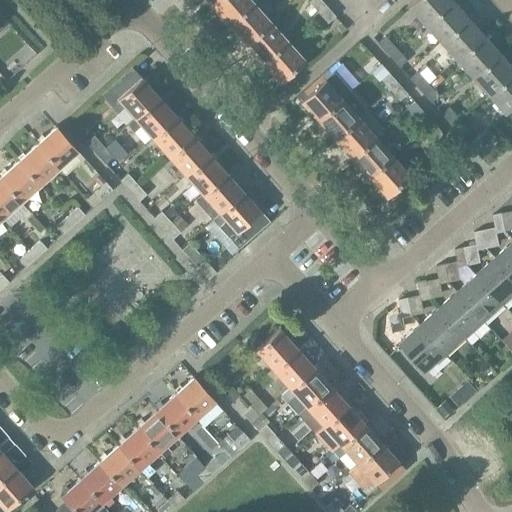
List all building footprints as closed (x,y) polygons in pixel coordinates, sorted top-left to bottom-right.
[(229,25),(254,3),(251,0),(218,0),(212,6),(229,25)] [(320,0),(311,0),(309,2),(318,13),(326,6),(320,0)] [(425,24),(451,0),(414,0),(408,5),(425,24)] [(451,0),(425,24),(441,42),(467,18),(451,0)] [(254,3),(229,25),(246,44),(270,22),(254,3)] [(326,6),(318,13),(328,23),(335,16),(326,6)] [(467,18),(441,42),(457,59),(483,36),(467,18)] [(270,22),(246,44),(263,63),(287,41),(270,22)] [(483,36),(457,59),(472,77),(499,54),(483,36)] [(389,56),(397,49),(385,37),(378,43),(389,56)] [(287,41),(263,63),(280,82),(305,60),(287,41)] [(407,60),(397,49),(389,56),(399,67),(407,60)] [(511,68),(499,54),(472,77),(488,95),(511,73),(511,68)] [(125,107),(135,118),(159,97),(142,77),(141,78),(132,67),(101,95),(117,113),(125,107)] [(318,121),(351,91),(334,71),(300,101),(318,121)] [(421,91),(428,85),(417,72),(410,79),(421,91)] [(381,80),(390,90),(398,83),(388,73),(381,80)] [(511,73),(488,95),(505,113),(511,106),(511,73)] [(390,90),(399,100),(407,94),(398,83),(390,90)] [(431,103),(438,96),(428,85),(421,91),(431,103)] [(351,91),(318,121),(334,140),(359,118),(368,110),(351,91)] [(159,97),(135,118),(128,124),(135,131),(142,126),(152,137),(176,116),(159,97)] [(453,127),(460,120),(449,107),(441,114),(453,127)] [(422,111),(414,118),(424,128),(431,121),(422,111)] [(169,156),(193,135),(176,116),(152,137),(169,156)] [(351,159),(376,137),(359,118),(334,140),(351,159)] [(463,138),(470,131),(460,120),(453,127),(463,138)] [(431,121),(424,128),(433,138),(441,131),(431,121)] [(36,144),(58,168),(77,151),(56,126),(36,144)] [(497,139),(488,128),(469,145),(478,155),(497,139)] [(169,156),(186,175),(209,153),(193,135),(169,156)] [(95,153),(103,146),(94,136),(86,143),(95,153)] [(368,178),(393,156),(376,137),(351,159),(368,178)] [(58,168),(36,144),(17,161),(39,185),(58,168)] [(112,157),(103,146),(95,153),(105,164),(112,157)] [(340,150),(329,158),(339,171),(350,162),(340,150)] [(202,194),(226,172),(209,153),(186,175),(202,194)] [(393,156),(368,178),(385,197),(410,175),(393,156)] [(0,176),(0,179),(20,202),(39,185),(17,161),(0,176)] [(226,172),(202,194),(195,200),(212,219),(243,191),(226,172)] [(129,191),(137,184),(128,174),(120,181),(129,191)] [(0,217),(2,219),(20,202),(0,179),(0,217)] [(112,190),(105,182),(94,192),(101,200),(112,190)] [(138,201),(146,195),(137,184),(129,191),(138,201)] [(243,191),(212,219),(219,227),(224,222),(232,230),(226,235),(238,249),(269,221),(260,211),(243,191)] [(402,220),(417,207),(410,200),(396,213),(402,220)] [(77,207),(67,216),(74,224),(84,215),(77,207)] [(163,229),(171,222),(161,212),(154,218),(163,229)] [(505,231),(502,213),(493,215),(496,233),(505,231)] [(67,216),(57,226),(64,233),(74,224),(67,216)] [(172,239),(180,232),(171,221),(171,222),(163,229),(172,239)] [(478,250),(487,248),(483,230),(474,232),(478,250)] [(47,248),(40,241),(29,250),(36,258),(47,248)] [(197,267),(205,260),(189,242),(181,249),(197,267)] [(511,242),(496,257),(511,275),(511,242)] [(468,265),(464,247),(455,249),(459,267),(468,265)] [(36,258),(29,250),(19,259),(26,267),(36,258)] [(477,274),(502,302),(511,293),(511,275),(496,257),(477,274)] [(449,282),(445,264),(436,266),(440,284),(449,282)] [(2,274),(0,276),(0,289),(9,282),(2,274)] [(458,291),(483,319),(502,302),(477,274),(458,291)] [(430,299),(426,281),(417,283),(421,300),(430,299)] [(439,307),(465,336),(483,319),(458,291),(439,307)] [(399,299),(403,317),(412,315),(408,297),(399,299)] [(465,336),(439,307),(420,324),(446,353),(465,336)] [(446,353),(420,324),(401,342),(426,370),(446,353)] [(272,369),(296,347),(279,328),(262,343),(254,334),(242,345),(257,361),(262,358),(272,369)] [(296,347),(272,369),(289,388),(313,366),(296,347)] [(289,388),(306,407),(330,385),(313,366),(289,388)] [(174,394),(196,419),(215,401),(193,377),(174,394)] [(306,407),(323,426),(347,404),(330,385),(306,407)] [(224,393),(233,404),(241,397),(232,387),(224,393)] [(196,419),(174,394),(155,411),(177,435),(196,419)] [(233,404),(243,414),(250,407),(241,397),(233,404)] [(347,404),(323,426),(339,445),(364,423),(347,404)] [(177,435),(155,411),(136,428),(158,452),(177,435)] [(251,422),(258,431),(267,442),(275,435),(266,425),(271,421),(263,412),(251,422)] [(364,423),(339,445),(332,451),(338,458),(346,452),(356,463),(381,441),(364,423)] [(117,445),(139,469),(158,452),(136,428),(117,445)] [(250,440),(243,432),(232,442),(239,450),(250,440)] [(285,445),(275,435),(267,442),(277,453),(285,445)] [(0,478),(14,466),(3,454),(14,444),(8,437),(0,444),(0,478)] [(381,441),(356,463),(374,483),(398,461),(381,441)] [(98,461),(120,486),(139,469),(117,445),(98,461)] [(25,456),(14,466),(0,478),(0,504),(5,510),(32,486),(31,485),(20,473),(31,463),(25,456)] [(215,457),(204,466),(211,474),(222,465),(215,457)] [(79,478),(101,503),(120,486),(98,461),(79,478)] [(291,469),(301,479),(308,472),(299,462),(291,469)] [(211,474),(204,466),(194,476),(201,483),(211,474)] [(301,479),(310,490),(318,483),(308,472),(301,479)] [(91,511),(101,503),(79,478),(60,496),(74,511),(91,511)] [(174,508),(184,499),(177,491),(167,500),(174,508)] [(168,511),(174,508),(167,500),(156,509),(158,511),(168,511)] [(333,500),(325,507),(329,511),(341,511),(343,511),(333,500)]
